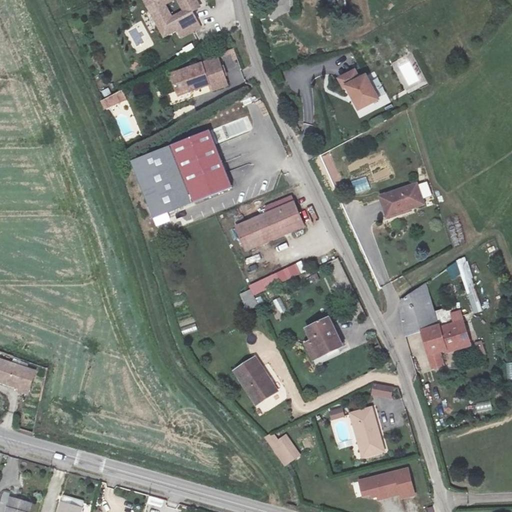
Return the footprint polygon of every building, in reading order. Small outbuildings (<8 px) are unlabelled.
[(192,9),(197,5),(194,0),(144,0),(149,10),(163,36),(177,28),(182,37),(201,26),(192,9)] [(187,54),(195,50),(193,44),(184,47),(187,54)] [(228,83),(217,56),(172,74),(179,92),(190,89),(191,91),(209,84),(211,89),(228,83)] [(364,67),(348,73),(352,83),(354,82),(364,107),(384,99),(374,74),(368,76),(364,67)] [(105,110),(127,99),(123,90),(100,101),(105,110)] [(211,118),(220,147),(255,136),(243,100),(226,106),(228,112),(211,118)] [(257,103),(251,106),(267,141),(274,138),(257,103)] [(231,186),(209,130),(131,161),(153,216),(231,186)] [(358,194),(370,190),(368,181),(355,185),(358,194)] [(417,186),(381,201),(389,220),(412,212),(410,207),(424,202),(417,186)] [(304,226),(291,196),(265,207),(268,213),(236,226),(246,250),(304,226)] [(424,202),(410,207),(412,212),(425,207),(424,202)] [(150,221),(154,234),(183,223),(179,211),(150,221)] [(454,284),(464,281),(473,314),(482,311),(467,258),(448,264),(454,284)] [(301,261),(249,285),(253,296),(306,271),(301,261)] [(307,277),(309,284),(320,281),(318,274),(307,277)] [(463,336),(460,325),(442,332),(441,329),(426,289),(400,306),(406,333),(409,340),(426,335),(433,357),(437,369),(447,366),(442,354),(460,348),(461,351),(473,346),(468,333),(463,336)] [(240,294),(247,310),(257,306),(250,290),(240,294)] [(280,297),(273,301),(280,314),(287,311),(280,297)] [(350,344),(336,316),(315,327),(332,362),(345,357),(341,348),(350,344)] [(196,324),(181,327),(183,335),(198,332),(196,324)] [(460,325),(463,336),(468,333),(465,324),(460,325)] [(479,356),(486,353),(482,341),(475,343),(479,356)] [(285,392),(267,354),(244,364),(261,402),(285,392)] [(36,372),(1,362),(0,365),(0,382),(21,389),(20,392),(29,394),(36,372)] [(391,399),(394,386),(374,383),(371,396),(391,399)] [(328,412),(332,421),(346,416),(342,406),(328,412)] [(387,455),(373,412),(353,419),(366,462),(387,455)] [(330,422),(338,448),(353,444),(358,459),(362,458),(349,416),(330,422)] [(266,439),(285,467),(302,455),(286,433),(278,439),(274,433),(266,439)] [(410,467),(358,478),(364,504),(415,493),(410,467)] [(63,496),(61,503),(80,508),(82,502),(63,496)] [(26,511),(28,508),(6,502),(2,511),(26,511)] [(78,511),(80,508),(61,503),(58,511),(78,511)]
